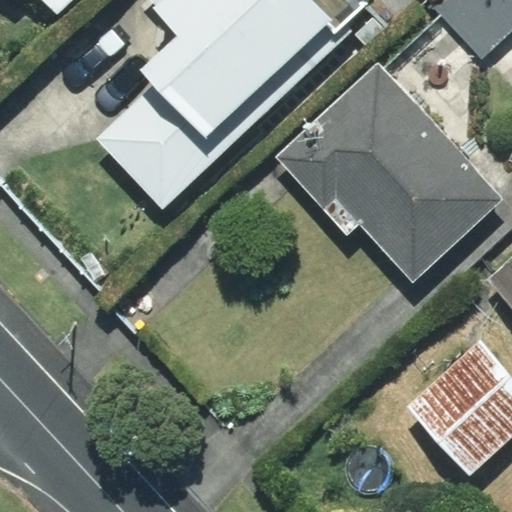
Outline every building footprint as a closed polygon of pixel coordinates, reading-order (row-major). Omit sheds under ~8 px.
[(0,0),(0,13),(36,47),(81,0),(0,0)] [(148,0),(188,41),(88,137),(156,207),(338,31),(307,0),(148,0)] [(511,0),(440,0),(429,9),(468,58),(511,22),(511,0)] [(276,163),(408,283),(495,189),(363,69),(276,163)] [(511,266),(494,283),(511,302),(511,266)] [(465,471),(511,427),(511,388),(479,353),(412,414),(465,471)]
